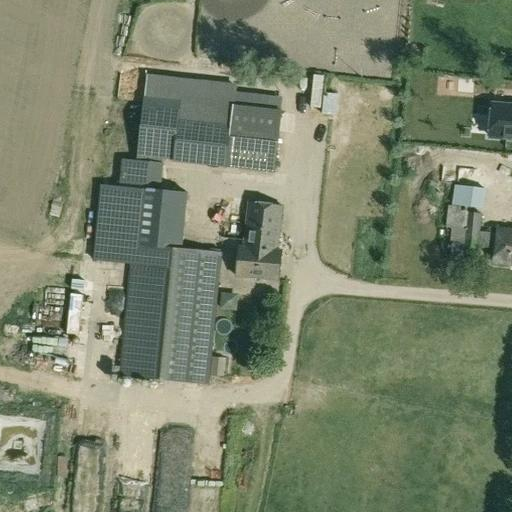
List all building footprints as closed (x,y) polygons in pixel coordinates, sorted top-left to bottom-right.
[(132,270),(121,375),(207,384),(221,252),(181,249),(187,193),(159,190),(162,159),(274,171),(280,110),(235,105),(237,86),(147,77),(145,96),(143,96),(137,165),(121,163),(118,194),(99,192),(92,266),(132,270)] [(490,137),(511,138),(511,106),(492,105),(490,137)] [(443,201),(446,235),(470,234),(469,211),(459,212),(459,200),(443,201)] [(237,276),(278,281),(281,250),(278,250),(283,206),(249,203),(244,246),(240,246),(237,276)] [(228,228),(238,229),(241,207),(231,206),(228,228)] [(493,242),(511,242),(511,227),(494,227),(493,242)] [(494,263),(511,263),(511,244),(495,244),(494,263)] [(220,309),(235,311),(236,300),(231,295),(221,294),(220,309)] [(225,359),(211,358),(209,375),(223,376),(225,359)] [(189,511),(215,511),(217,483),(191,482),(189,511)]
